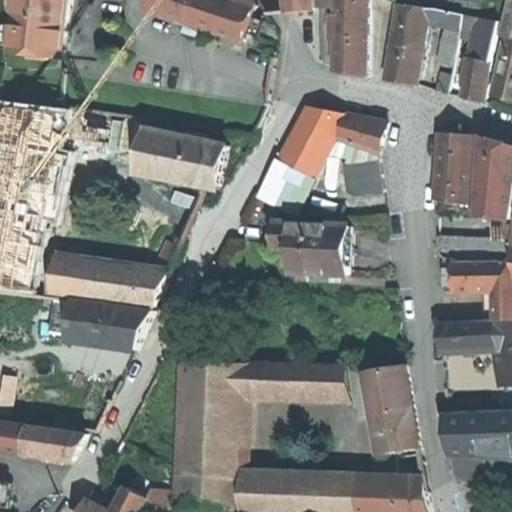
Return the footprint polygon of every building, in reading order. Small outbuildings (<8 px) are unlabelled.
[(72,0),(18,0),(14,54),(67,59),(71,13),(72,0)] [(149,0),(146,12),(246,43),(252,24),(259,4),(245,0),(149,0)] [(319,9),(318,0),(290,0),(291,12),(305,10),(319,9)] [(371,76),(372,4),(342,3),(341,72),(356,74),(371,76)] [(403,82),(419,85),(429,23),(431,8),(401,5),(389,80),(403,82)] [(439,9),(431,8),(429,23),(448,27),(463,30),(464,27),(467,14),(439,9)] [(481,17),(467,14),(464,27),(478,30),(481,17)] [(502,22),(481,17),(478,30),(472,58),(494,62),(502,22)] [(456,66),(463,30),(448,27),(441,61),(456,66)] [(511,36),(509,36),(496,96),(511,99),(511,36)] [(486,102),(494,62),(472,58),(464,97),(475,99),(486,102)] [(451,93),(454,75),(442,72),(438,89),(451,93)] [(0,285),(36,289),(158,307),(171,276),(160,274),(49,257),(49,253),(37,251),(56,138),(80,142),(86,114),(1,105),(0,108),(0,285)] [(309,114),(285,157),(320,176),(331,155),(337,143),(342,140),(350,115),(318,109),(309,114)] [(350,115),(342,140),(380,153),(390,122),(350,115)] [(117,163),(141,167),(149,124),(125,119),(117,163)] [(231,145),(177,135),(178,129),(149,124),(141,167),(140,173),(223,189),(227,167),(231,145)] [(478,136),(444,133),(442,167),(440,199),(474,205),(478,136)] [(508,218),(511,218),(511,145),(507,144),(484,137),(480,214),(498,217),(508,219),(508,218)] [(381,158),(380,153),(342,140),(337,143),(331,155),(351,158),(351,162),(381,158)] [(299,215),(320,176),(285,157),(264,196),(299,215)] [(356,195),(385,191),(383,175),(381,158),(351,162),(356,195)] [(511,238),(509,226),(508,219),(498,217),(501,260),(511,259),(511,238)] [(355,227),(280,223),(278,247),(297,248),(295,272),(316,273),(316,274),(332,275),(332,274),(353,275),(354,253),(355,227)] [(467,261),(497,261),(495,239),(441,237),(442,255),(446,256),(458,259),(467,261)] [(173,242),(160,274),(171,276),(185,247),(173,242)] [(447,292),(459,292),(458,259),(446,256),(447,277),(447,292)] [(511,259),(501,260),(497,261),(467,261),(458,259),(459,292),(486,292),(499,291),(511,291),(511,259)] [(499,321),(499,320),(499,291),(486,292),(487,321),(496,321),(499,321)] [(511,291),(499,291),(499,320),(511,319),(511,291)] [(156,311),(79,301),(72,340),(140,349),(147,332),(156,311)] [(445,353),(501,350),(496,321),(487,321),(444,324),(445,340),(445,353)] [(511,385),(511,321),(499,321),(496,321),(501,350),(506,386),(511,385)] [(203,341),(203,361),(242,362),(243,342),(203,341)] [(185,509),(246,511),(247,477),(249,396),(250,362),(242,362),(203,361),(191,361),(185,509)] [(352,367),(250,362),(249,396),(356,399),(352,367)] [(384,454),(424,448),(417,406),(410,366),(370,373),(384,454)] [(0,414),(15,417),(22,378),(0,374),(0,414)] [(511,412),(485,413),(488,454),(511,456),(511,412)] [(485,413),(448,415),(454,451),(488,454),(485,413)] [(0,449),(21,453),(21,452),(27,453),(31,426),(0,420),(0,449)] [(91,435),(31,426),(27,453),(77,461),(80,457),(85,446),(91,435)] [(490,480),(488,454),(454,451),(458,477),(490,480)] [(366,511),(367,483),(247,477),(246,511),(288,511),(366,511)] [(16,483),(0,481),(0,506),(13,508),(16,483)] [(401,486),(367,483),(366,511),(434,511),(432,493),(401,486)] [(123,501),(117,511),(144,511),(146,509),(151,499),(129,487),(122,500),(123,501)] [(155,490),(151,499),(146,509),(175,509),(176,492),(155,490)] [(112,511),(91,501),(85,511),(112,511)]
